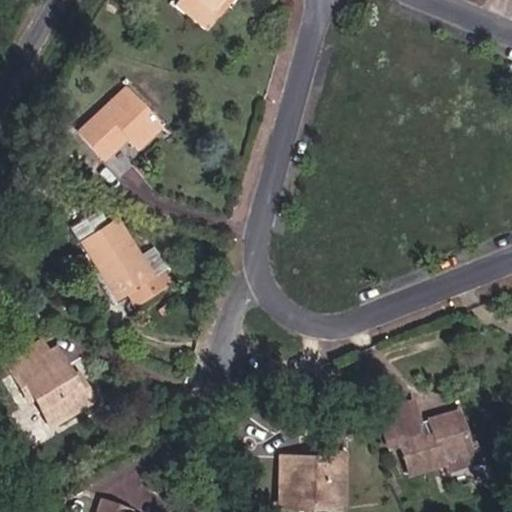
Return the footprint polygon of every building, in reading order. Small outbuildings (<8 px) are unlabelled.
[(211,11),(197,0),(180,0),(176,6),(205,28),(216,15),(211,11)] [(220,0),(197,0),(211,11),(220,0)] [(137,149),(160,127),(126,89),(77,131),(103,160),(128,139),(137,149)] [(80,242),(118,218),(109,203),(71,227),(80,242)] [(155,278),(142,257),(118,218),(80,242),(117,301),(127,295),(155,278)] [(135,307),(171,285),(163,271),(166,268),(155,249),(142,257),(155,278),(127,295),(135,307)] [(48,354),(40,341),(4,362),(11,375),(20,391),(26,388),(32,398),(49,427),(93,402),(84,385),(78,388),(73,379),(56,350),(48,354)] [(84,385),(78,376),(73,379),(78,388),(84,385)] [(32,398),(26,388),(20,391),(26,401),(32,398)] [(465,444),(456,413),(428,421),(431,433),(421,435),(418,424),(412,403),(376,414),(386,449),(396,446),(405,476),(441,465),(443,471),(477,461),(471,442),(465,444)] [(431,433),(428,421),(418,424),(421,435),(431,433)] [(341,505),(343,454),(324,453),(324,460),(313,459),(279,458),(278,467),(278,491),(293,492),(293,504),(304,504),(341,505)] [(104,495),(139,501),(144,475),(108,469),(104,495)] [(304,510),(304,504),(293,504),(293,492),(278,491),(277,509),(304,510)] [(116,511),(118,508),(100,502),(96,511),(116,511)]
